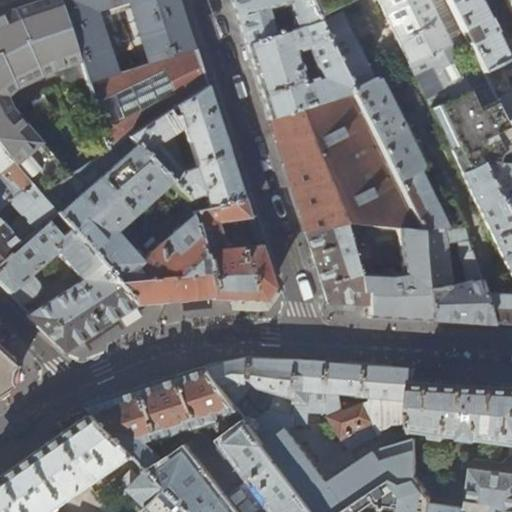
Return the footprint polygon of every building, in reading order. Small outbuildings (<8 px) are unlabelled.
[(90,92),(60,0),(41,0),(11,10),(0,14),(0,151),(28,185),(39,196),(68,177),(10,107),(65,81),(70,98),(90,92)] [(206,87),(191,41),(178,0),(60,0),(90,92),(108,152),(128,139),(206,87)] [(259,91),(260,93),(268,119),(351,93),(305,0),(230,0),(239,28),(259,91)] [(346,0),(305,0),(351,93),(418,232),(419,233),(463,229),(464,227),(450,199),(434,207),(418,173),(421,167),(370,65),(365,67),(336,5),(346,0)] [(460,33),(446,4),(443,0),(376,0),(511,280),(511,294),(510,295),(510,290),(503,290),(501,290),(501,294),(483,293),(491,324),(511,324),(511,226),(483,164),(497,165),(501,157),(501,155),(511,149),(511,136),(504,122),(495,102),(479,109),(470,92),(486,84),(479,72),(465,44),(460,33)] [(511,0),(493,0),(500,12),(507,9),(511,17),(511,20),(490,31),(473,0),(454,0),(446,4),(460,33),(469,29),(474,39),(465,44),(479,72),(511,55),(511,0)] [(225,147),(206,87),(128,139),(176,188),(185,197),(187,203),(191,214),(242,200),(225,147)] [(511,92),(495,102),(504,122),(511,117),(511,92)] [(351,93),(268,119),(281,161),(305,234),(336,226),(345,223),(346,224),(418,232),(351,93)] [(112,233),(164,187),(170,194),(176,188),(128,139),(108,152),(68,177),(39,196),(54,214),(62,223),(68,229),(135,306),(173,302),(212,298),(211,284),(191,216),(138,262),(112,233)] [(0,207),(7,202),(28,185),(0,151),(0,207)] [(511,165),(497,165),(483,164),(511,226),(511,165)] [(54,214),(39,196),(28,185),(7,202),(18,216),(5,229),(0,223),(0,261),(46,222),(51,217),(54,214)] [(248,218),(242,200),(191,214),(191,216),(211,284),(212,298),(235,300),(243,300),(262,301),(271,289),(257,247),(221,250),(221,247),(215,224),(248,218)] [(62,223),(54,214),(51,217),(59,226),(62,223)] [(59,237),(46,222),(0,261),(0,287),(12,299),(20,307),(45,287),(31,272),(55,252),(82,280),(28,315),(25,317),(63,352),(97,330),(135,306),(68,229),(59,237)] [(363,293),(346,224),(345,223),(336,226),(305,234),(314,264),(327,303),(343,304),(368,305),(368,293),(363,293)] [(346,224),(363,293),(368,293),(368,305),(368,311),(368,317),(397,319),(430,321),(419,233),(418,232),(346,224)] [(492,325),(491,324),(483,293),(463,229),(419,233),(430,321),(459,323),(492,325)] [(0,393),(9,388),(6,382),(8,372),(12,367),(0,355),(0,393)] [(248,359),(208,367),(317,511),(338,511),(392,476),(401,482),(412,478),(413,473),(414,470),(413,439),(376,452),(328,484),(288,430),(295,425),(308,423),(310,403),(318,404),(328,405),(329,416),(351,449),(381,434),(380,431),(384,429),(381,423),(413,422),(415,378),(415,369),(329,363),(320,363),(281,360),(248,359)] [(317,511),(208,367),(164,381),(158,383),(87,406),(89,408),(95,414),(136,454),(148,466),(195,511),(235,511),(212,482),(187,450),(169,463),(160,454),(149,443),(193,428),(210,422),(217,432),(219,430),(224,438),(256,479),(280,511),(317,511)] [(511,384),(446,380),(415,378),(413,422),(413,431),(511,444),(511,384)] [(52,511),(136,454),(95,414),(75,428),(25,463),(14,470),(0,479),(0,511),(195,511),(148,466),(142,473),(135,466),(123,477),(150,504),(145,509),(147,511),(52,511)] [(434,500),(413,473),(412,478),(401,482),(392,476),(338,511),(511,511),(511,474),(472,469),(468,504),(434,500)]
